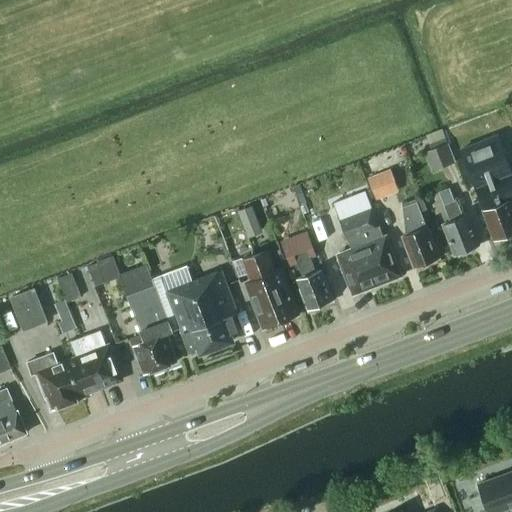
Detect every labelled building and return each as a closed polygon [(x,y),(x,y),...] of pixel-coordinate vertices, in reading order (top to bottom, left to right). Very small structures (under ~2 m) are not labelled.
[(511,205),(510,201),(511,200),(511,172),(498,136),(460,150),(483,210),(481,211),(494,241),(511,234),(511,205)] [(455,162),(447,143),(424,152),(432,170),(455,162)] [(391,169),(368,177),(376,199),(399,190),(391,169)] [(355,237),(358,245),(336,254),(352,296),(404,277),(386,234),(381,236),(379,230),(387,228),(378,205),(371,207),(367,197),(363,198),(361,193),(333,203),(348,240),(355,237)] [(454,255),(481,247),(468,214),(463,216),(457,200),(443,205),(450,221),(442,224),(454,255)] [(263,232),(253,205),(238,210),(249,237),(263,232)] [(413,268),(440,258),(428,226),(427,227),(421,211),(406,216),(412,232),(401,236),(413,268)] [(316,272),(311,258),(316,256),(306,231),(280,241),(289,266),(297,263),(303,277),(295,280),(308,312),(334,302),(322,269),(316,272)] [(262,329),(281,322),(263,276),(276,270),(268,249),(241,259),(249,280),(244,282),(262,329)] [(88,266),(96,286),(105,282),(97,262),(88,266)] [(173,332),(155,285),(148,266),(120,277),(141,334),(130,339),(135,352),(135,360),(138,361),(143,374),(149,372),(149,374),(173,365),(173,364),(178,362),(168,334),(173,332)] [(282,268),(276,270),(263,276),(281,322),(300,315),(282,268)] [(289,271),(293,280),(298,278),(294,269),(289,271)] [(236,315),(238,313),(221,270),(166,292),(189,353),(197,350),(199,356),(236,343),(235,336),(242,334),(235,315),(236,315)] [(58,278),(67,301),(81,296),(72,273),(58,278)] [(49,322),(36,288),(11,297),(25,331),(49,322)] [(65,300),(55,304),(62,320),(71,317),(65,300)] [(110,342),(106,344),(101,330),(91,334),(80,338),(99,391),(124,381),(110,342)] [(99,391),(80,338),(71,342),(76,355),(62,360),(66,372),(71,370),(82,399),(85,398),(84,397),(99,391)] [(66,372),(62,360),(58,362),(54,351),(26,362),(32,376),(36,374),(49,411),(56,408),(57,410),(80,401),(79,400),(82,399),(71,370),(66,372)] [(0,443),(27,432),(17,410),(15,411),(11,401),(13,400),(8,388),(0,391),(0,443)] [(496,511),(511,506),(511,471),(479,484),(489,511),(496,511)]
